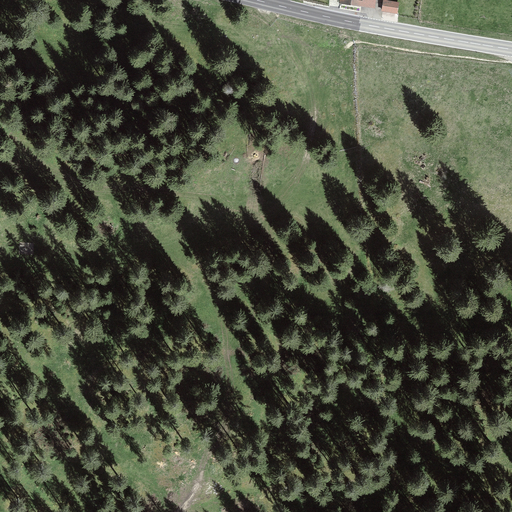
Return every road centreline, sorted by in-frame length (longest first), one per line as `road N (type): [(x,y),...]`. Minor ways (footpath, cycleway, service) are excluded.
road 1 (secondary): [(255,0),(511,49)]
road 2 (track): [(188,511),(266,412)]
